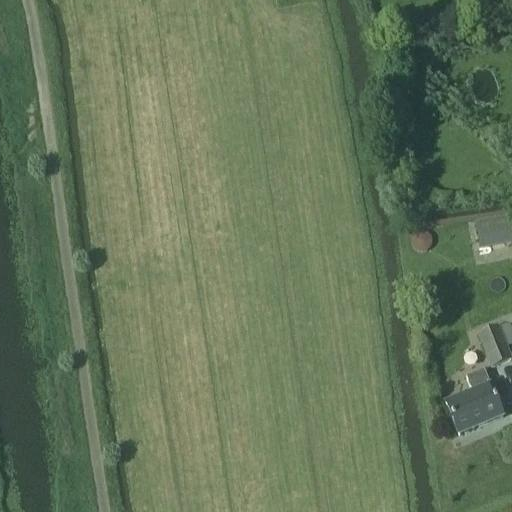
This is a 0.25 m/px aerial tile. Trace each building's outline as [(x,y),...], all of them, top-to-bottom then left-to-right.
[(389,65),(374,67),(376,75),(390,73),(389,65)] [(427,65),(402,69),(406,91),(431,87),(427,65)] [(511,241),(508,221),(475,226),(480,253),(511,247),(511,241)] [(511,362),(511,360),(499,329),(476,338),(490,372),(511,362)] [(466,381),(472,394),(444,406),(457,439),(504,421),(490,387),(485,373),(466,381)]
